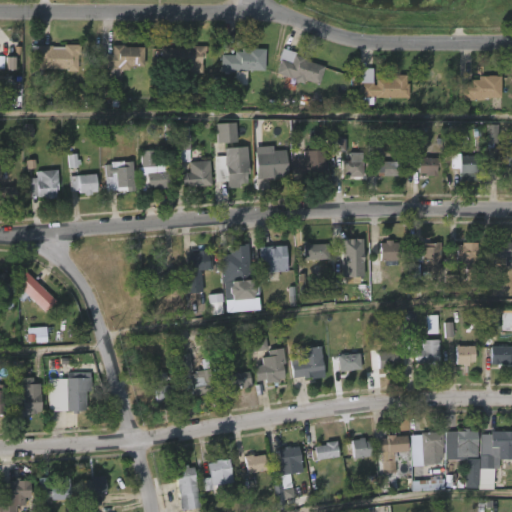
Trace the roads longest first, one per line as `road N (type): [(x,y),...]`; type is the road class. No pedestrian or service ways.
road 1 (residential): [(0,446),(139,441),(348,406),(511,399)]
road 2 (residential): [(0,235),(264,213),(511,208)]
road 3 (residential): [(156,511),(118,361),(82,277),(62,247),(34,233)]
road 4 (residential): [(0,13),(284,14)]
road 5 (tertiary): [(284,14),(373,43),(511,45)]
